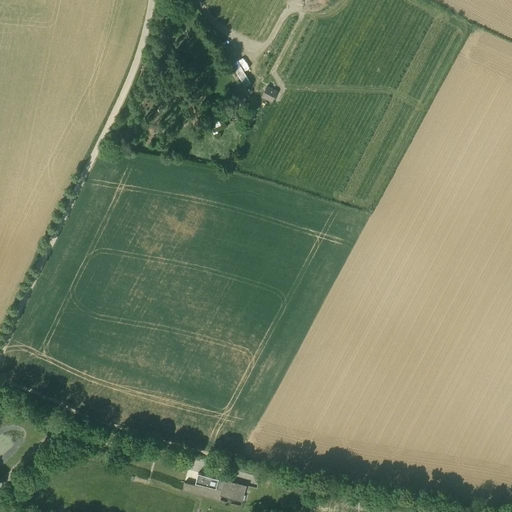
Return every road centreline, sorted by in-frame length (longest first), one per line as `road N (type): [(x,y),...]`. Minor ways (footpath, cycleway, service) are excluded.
road 1 (track): [(482,511),(299,480),(173,447),(0,379)]
road 2 (unclassified): [(0,353),(125,87),(150,0)]
